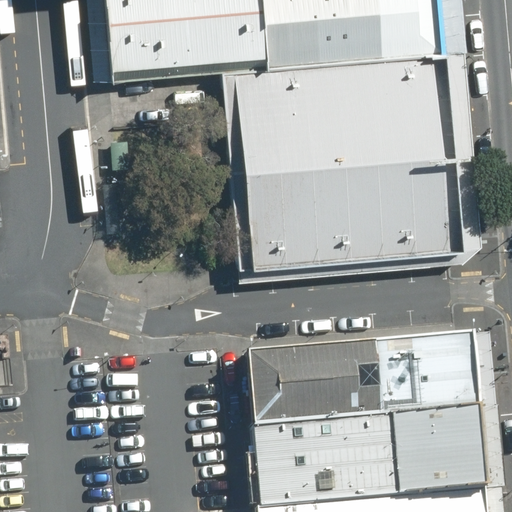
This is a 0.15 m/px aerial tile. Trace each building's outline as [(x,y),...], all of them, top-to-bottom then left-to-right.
[(87,0),(95,78),(113,77),(106,0),(87,0)] [(106,0),(113,77),(267,61),(262,0),(106,0)] [(262,0),(267,61),(267,65),(437,50),(433,0),(262,0)] [(218,69),(235,270),(453,251),(437,50),(267,65),(218,69)] [(127,142),(112,143),(113,169),(127,168),(127,142)] [(119,181),(106,183),(110,229),(123,228),(119,181)] [(236,355),(243,429),(470,411),(464,336),(236,355)] [(243,429),(251,508),(477,491),(470,411),(243,429)] [(251,508),(250,511),(478,511),(477,491),(251,508)]
